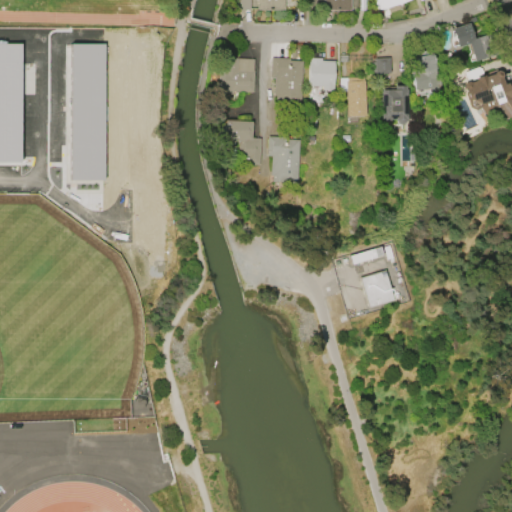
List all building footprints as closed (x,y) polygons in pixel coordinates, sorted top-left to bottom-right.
[(283,0),(283,10),(255,10),(255,0),(248,0),(248,10),(238,10),(238,0),(283,0)] [(350,0),(350,10),(322,10),(322,0),(350,0)] [(406,0),(383,9),(374,9),(372,0),(406,0)] [(450,29),(467,24),(472,39),(484,35),(490,56),(472,62),(467,44),(455,48),(450,29)] [(432,53),(438,91),(415,95),(410,64),(412,63),(411,59),(417,58),(417,56),(432,53)] [(269,57),(288,58),(288,60),(301,61),(299,101),(274,100),(274,95),(272,95),(273,77),(269,77),(269,57)] [(251,93),(217,91),(218,70),(220,70),(221,58),(253,59),(251,93)] [(320,60),(333,61),(332,90),(321,90),(322,86),(306,86),(307,58),(320,58),(320,60)] [(388,58),(373,59),(374,74),(388,74),(388,58)] [(506,83),(511,96),(507,98),(511,104),(511,114),(508,117),(507,116),(503,118),(501,114),(486,118),(477,107),(474,108),(471,106),(469,100),(466,101),(461,86),(463,83),(467,82),(469,83),(474,81),(473,78),(483,75),(483,77),(492,74),(492,72),(496,71),(499,71),(500,76),(499,78),(502,85),(506,83)] [(363,81),(364,116),(345,116),(344,91),(339,92),(339,78),(352,78),(352,81),(363,81)] [(379,120),(379,90),(393,90),(393,86),(404,86),(404,119),(403,119),(403,121),(401,124),(395,124),(393,121),(393,120),(387,120),(387,121),(382,121),(382,120),(379,120)] [(258,138),(256,165),(234,164),(236,145),(234,144),(235,139),(222,138),(223,121),(249,123),(248,138),(258,138)] [(269,176),(269,156),(265,156),(266,137),(285,138),(285,139),(297,140),(295,183),(270,182),(270,176),(269,176)] [(358,279),(367,308),(392,300),(383,271),(358,279)]
